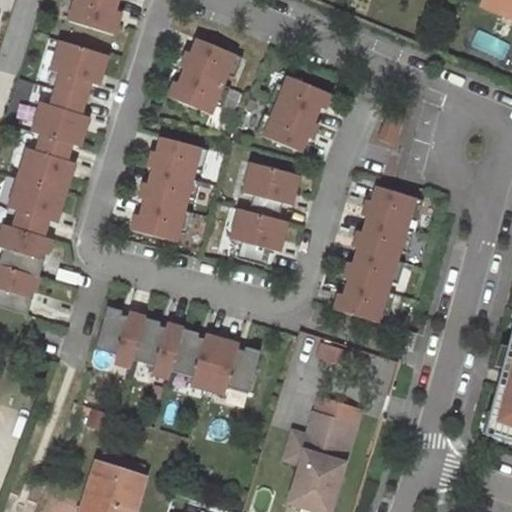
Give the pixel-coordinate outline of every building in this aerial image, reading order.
[(119,0),(77,0),(70,22),(115,36),(122,13),(116,11),(119,0)] [(511,0),(484,0),(483,5),(511,16),(511,0)] [(183,68),(187,70),(224,85),(228,76),(236,79),(244,59),(200,40),(194,55),(189,53),(183,68)] [(62,75),(58,91),(86,100),(91,84),(99,86),(109,56),(62,42),(53,72),(62,75)] [(177,83),(170,98),(211,115),(215,106),(223,109),(232,89),(224,85),(187,70),(181,85),(177,83)] [(278,84),(270,105),(278,108),(314,123),(320,109),(325,110),(331,95),(290,78),(286,88),(278,84)] [(34,134),(43,136),(72,145),(80,148),(90,118),(82,115),(86,100),(58,91),(53,106),(43,103),(34,134)] [(314,123),(278,108),(274,118),(266,114),(258,135),(302,153),(308,139),(313,141),(319,125),(314,123)] [(395,145),(404,114),(389,110),(381,141),(395,145)] [(29,149),(20,179),(66,194),(76,164),(67,161),(72,145),(43,136),(39,152),(29,149)] [(150,168),(155,170),(193,180),(196,170),(204,172),(210,151),(163,138),(159,154),(154,152),(150,168)] [(300,176),(253,164),(245,194),(254,197),(250,213),(279,220),(284,205),(292,207),(300,176)] [(142,200),(146,201),(185,211),(187,201),(196,203),(201,182),(193,180),(155,170),(151,185),(146,184),(142,200)] [(20,212),(15,228),(44,237),(49,221),(57,224),(66,194),(20,179),(10,209),(20,212)] [(364,217),(369,219),(407,230),(410,220),(418,223),(424,202),(378,188),(374,203),(369,201),(364,217)] [(133,232),(176,243),(179,233),(187,235),(193,213),(185,211),(146,201),(142,217),(138,215),(133,232)] [(279,220),(250,213),(241,210),(233,241),(242,243),(238,259),(267,267),(271,251),(280,253),(288,223),(279,220)] [(355,249),(360,250),(397,261),(400,252),(409,254),(415,233),(407,230),(369,219),(364,234),(360,233),(355,249)] [(0,248),(5,249),(0,264),(0,265),(40,278),(46,261),(42,260),(43,254),(47,255),(52,240),(44,237),(15,228),(6,225),(0,243),(0,248)] [(345,280),(350,281),(388,293),(391,283),(399,285),(406,264),(397,261),(360,250),(355,265),(350,264),(345,280)] [(0,307),(29,316),(34,299),(30,298),(32,292),(36,293),(40,278),(0,265),(0,307)] [(341,295),(336,311),(378,324),(382,314),(390,316),(396,295),(388,293),(350,281),(345,296),(341,295)] [(132,368),(134,361),(146,319),(130,314),(129,318),(122,316),(124,312),(108,308),(96,350),(118,356),(116,363),(132,368)] [(170,379),(172,372),(185,330),(168,325),(167,329),(161,327),(162,323),(146,319),(134,361),(156,367),(154,374),(170,379)] [(209,390),(223,341),(206,336),(205,340),(199,338),(200,335),(185,330),(172,372),(194,378),(192,385),(209,390)] [(413,353),(418,335),(408,332),(403,350),(413,353)] [(240,346),(223,341),(209,390),(226,395),(228,388),(249,394),(261,353),(246,348),(245,352),(239,350),(240,346)] [(511,341),(511,346),(510,350),(511,350),(511,375),(509,386),(501,384),(493,412),(500,414),(495,437),(511,442),(511,341)] [(498,365),(511,369),(511,350),(510,350),(511,346),(504,344),(498,365)] [(367,354),(359,411),(382,414),(390,357),(367,354)] [(493,412),(491,412),(485,433),(495,437),(500,414),(493,412)] [(316,413),(309,437),(301,466),(290,503),(318,511),(329,511),(356,425),(316,413)] [(284,460),(301,466),(309,437),(292,432),(284,460)] [(132,511),(144,479),(97,464),(81,511),(132,511)]
